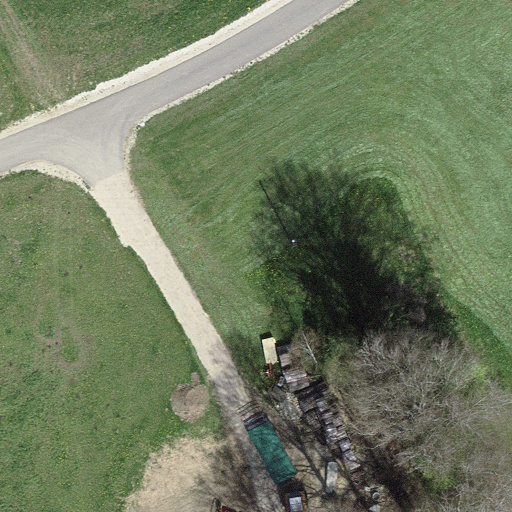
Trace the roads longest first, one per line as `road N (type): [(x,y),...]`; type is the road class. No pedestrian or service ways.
road 1 (track): [(76,124),(227,398),(237,511)]
road 2 (unclassified): [(0,154),(179,79),(318,0)]
